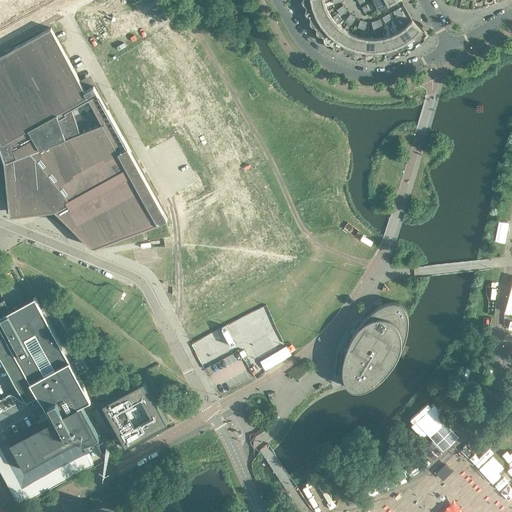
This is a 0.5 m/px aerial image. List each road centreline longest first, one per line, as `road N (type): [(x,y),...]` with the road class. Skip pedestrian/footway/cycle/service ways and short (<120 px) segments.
road 1 (unclassified): [(210,411),(143,284),(0,224)]
road 2 (residential): [(450,48),(387,76),(353,74),(304,46),(276,0)]
